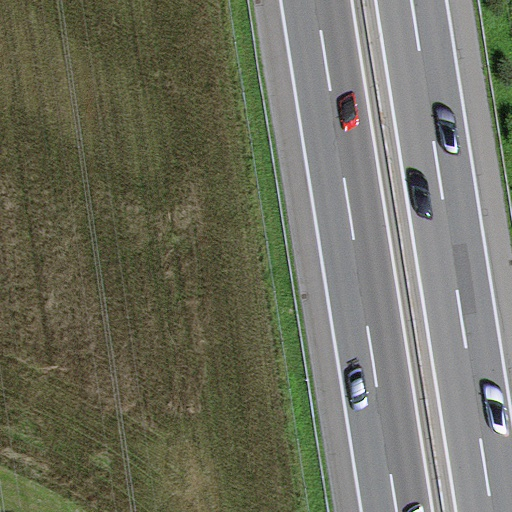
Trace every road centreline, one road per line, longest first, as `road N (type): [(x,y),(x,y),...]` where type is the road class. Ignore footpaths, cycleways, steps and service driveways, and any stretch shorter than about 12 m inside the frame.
road 1 (motorway): [(492,511),(411,0)]
road 2 (motorway): [(318,0),(398,511)]
